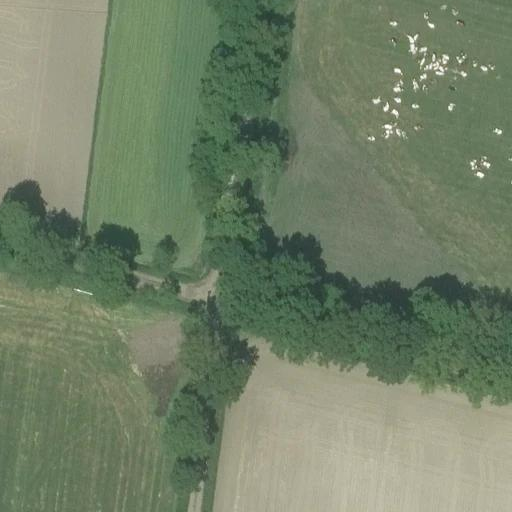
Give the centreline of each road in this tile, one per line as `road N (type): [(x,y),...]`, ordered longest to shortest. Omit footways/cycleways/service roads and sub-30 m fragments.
road 1 (track): [(218,296),(511,369)]
road 2 (track): [(218,296),(254,0)]
road 3 (track): [(0,245),(218,296)]
road 4 (track): [(191,511),(218,296)]
